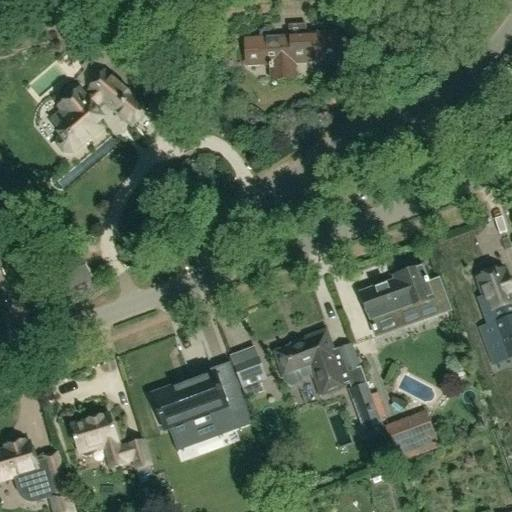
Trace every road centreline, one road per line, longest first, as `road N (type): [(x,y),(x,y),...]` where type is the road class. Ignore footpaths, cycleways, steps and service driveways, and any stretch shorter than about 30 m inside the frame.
road 1 (residential): [(210,277),(204,248),(217,225),(442,91),(511,27)]
road 2 (residential): [(210,277),(511,168)]
road 3 (residential): [(0,355),(210,277)]
